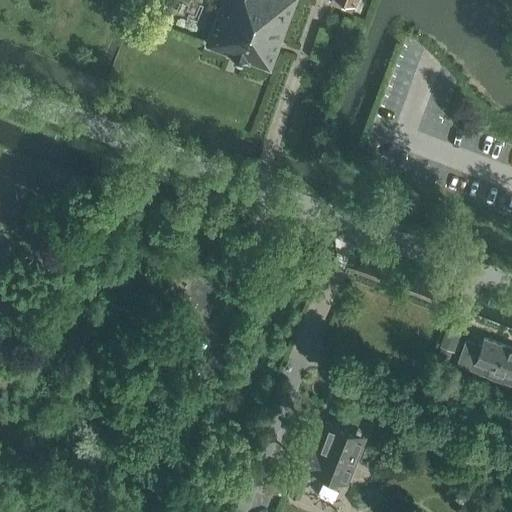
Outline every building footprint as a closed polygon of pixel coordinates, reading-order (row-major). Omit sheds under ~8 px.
[(270,67),(295,0),(220,0),(204,42),(270,67)] [(207,312),(215,293),(205,290),(208,278),(177,266),(165,295),(207,312)] [(481,345),(466,339),(458,361),(474,367),(477,360),(511,373),(511,347),(484,337),(481,345)] [(448,359),(452,349),(441,345),(438,355),(448,359)] [(160,380),(189,390),(196,367),(168,357),(160,380)] [(300,467),(290,493),(299,497),(311,468),(346,482),(365,435),(328,421),(322,435),(320,434),(316,444),(318,445),(316,450),(309,447),(302,464),(302,465),(301,467),(300,467)] [(160,433),(153,450),(167,456),(174,439),(160,433)]
